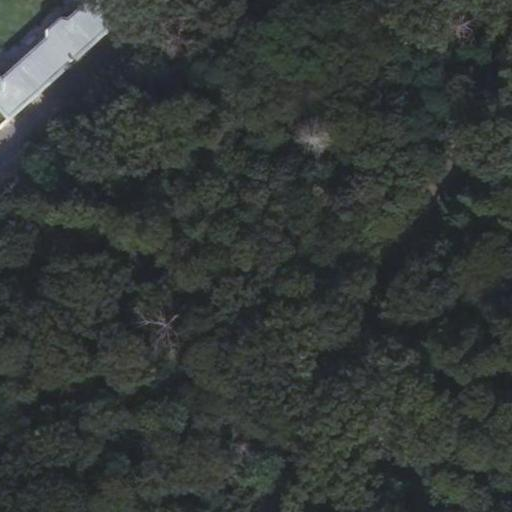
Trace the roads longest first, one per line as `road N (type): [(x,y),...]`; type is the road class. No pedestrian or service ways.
road 1 (unclassified): [(511,71),(272,511)]
road 2 (residential): [(0,156),(174,0)]
